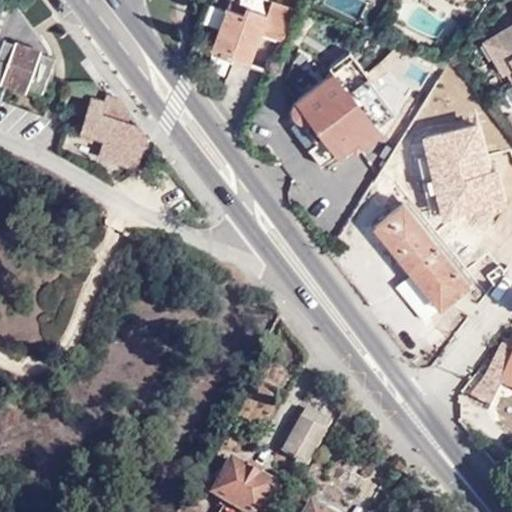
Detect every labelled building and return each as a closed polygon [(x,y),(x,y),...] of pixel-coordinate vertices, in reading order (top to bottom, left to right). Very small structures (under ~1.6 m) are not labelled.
[(260,28),(280,38),(297,7),(281,0),(273,0),(268,10),(248,0),(246,0),(243,7),(229,0),(226,0),(208,39),(245,57),(260,28)] [(0,22),(0,89),(21,97),(24,90),(43,97),(55,60),(48,57),(15,9),(0,22)] [(511,25),(494,35),(511,67),(511,69),(506,72),(511,83),(511,25)] [(483,42),(502,74),(506,72),(511,69),(511,67),(494,35),(483,42)] [(416,50),(391,63),(405,91),(430,78),(416,50)] [(307,115),(324,137),(315,143),(332,165),(381,129),(351,87),(370,73),(355,53),(294,97),(292,100),(291,104),(292,107),(294,111),(296,113),(299,114),(304,115),(307,115)] [(442,75),(376,175),(384,180),(387,176),(392,179),(455,84),(442,75)] [(134,165),(148,140),(117,100),(105,96),(103,103),(88,98),(78,132),(98,138),(94,152),(134,165)] [(295,114),(315,143),(324,137),(307,115),(304,115),(299,114),(296,113),(295,114)] [(434,184),(414,199),(472,276),(493,260),(434,184)] [(472,276),(414,199),(380,225),(417,272),(444,306),(444,307),(472,285),(467,280),(472,276)] [(444,306),(417,272),(401,285),(428,319),(444,306)] [(511,343),(507,342),(484,393),(504,402),(511,387),(511,386),(511,343)] [(299,412),(324,425),(329,416),(305,402),(299,412)] [(282,444),(307,458),(324,425),(299,412),(282,444)] [(264,494),(273,478),(230,454),(211,487),(229,498),(222,511),(240,511),(244,506),(254,511),(264,494)] [(271,498),(279,482),(273,478),(264,494),(271,498)] [(292,511),(305,511),(313,498),(303,493),(292,511)] [(336,511),(313,498),(305,511),(336,511)]
